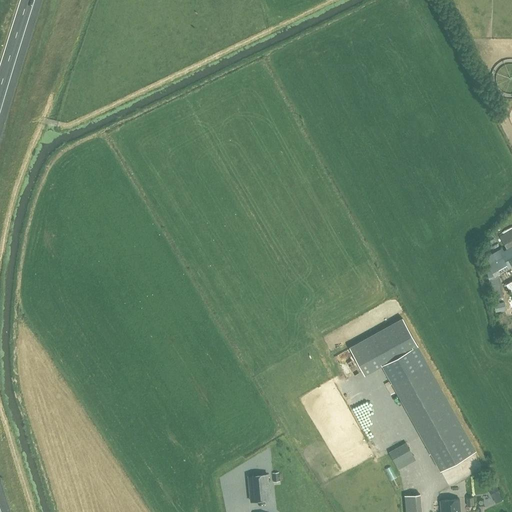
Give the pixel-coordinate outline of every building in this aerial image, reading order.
[(501,302),(493,304),(495,312),(503,310),(501,302)] [(427,363),(418,346),(382,366),(391,382),(427,363)] [(476,451),(427,363),(391,382),(440,470),(476,451)] [(406,443),(389,452),(396,464),(404,459),(407,464),(415,460),(406,443)] [(270,499),(267,474),(249,476),(251,501),(270,499)] [(440,501),(441,511),(460,511),(459,499),(440,501)]
